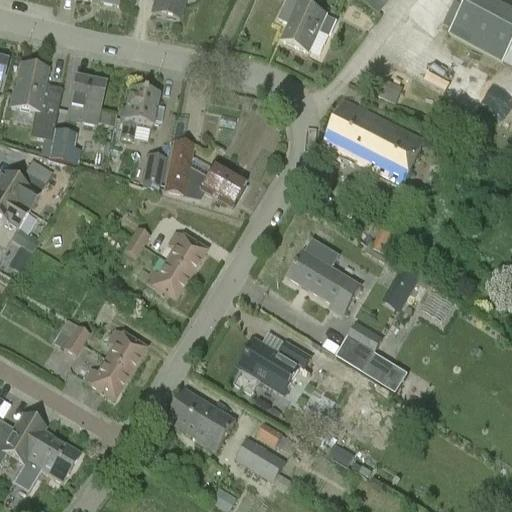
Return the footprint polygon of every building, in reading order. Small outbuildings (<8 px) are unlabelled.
[(118,0),(76,0),(116,9),(118,0)] [(155,0),(151,18),(178,24),(184,0),(155,0)] [(511,5),(501,0),(471,0),(445,49),(464,60),(472,45),(511,66),(511,5)] [(280,44),(308,57),(318,34),(327,39),(334,23),(325,19),(288,1),(278,23),(288,27),(280,44)] [(34,118),(30,141),(51,145),(61,94),(48,91),(47,93),(42,92),(46,74),(20,69),(15,95),(13,94),(9,113),(34,118)] [(114,122),(98,119),(104,87),(74,81),(66,123),(96,129),(96,127),(112,130),(114,122)] [(402,92),(379,82),(372,98),(395,108),(402,92)] [(160,114),(154,113),(157,98),(128,92),(124,110),(120,112),(118,120),(122,124),(121,125),(122,125),(119,142),(130,144),(134,128),(150,131),(151,127),(158,128),(160,114)] [(344,105),(322,148),(402,189),(424,145),(344,105)] [(71,154),(74,139),(54,135),(49,162),(75,167),(78,155),(71,154)] [(243,187),(213,170),(207,182),(189,172),(193,150),(173,146),(163,196),(199,202),(203,195),(230,211),(236,200),(239,201),(245,191),(242,189),(243,187)] [(142,187),(141,191),(157,198),(159,190),(165,162),(147,159),(142,187)] [(1,175),(0,176),(0,198),(28,216),(44,188),(25,176),(18,186),(1,175)] [(398,194),(369,252),(393,264),(403,246),(412,250),(417,239),(409,234),(422,206),(398,194)] [(0,238),(10,245),(11,244),(28,216),(0,198),(0,238)] [(121,222),(110,215),(104,226),(114,232),(121,222)] [(136,233),(129,244),(142,252),(149,241),(136,233)] [(175,252),(166,267),(189,281),(205,255),(175,237),(168,248),(175,252)] [(0,251),(4,254),(8,248),(10,245),(0,238),(0,251)] [(39,245),(30,240),(23,251),(32,256),(39,245)] [(136,263),(142,252),(129,244),(123,255),(136,263)] [(337,259),(312,244),(304,256),(303,255),(287,281),(331,308),(330,311),(329,311),(328,312),(341,320),(360,289),(330,272),(337,259)] [(18,255),(14,262),(24,268),(29,258),(19,252),(18,255)] [(174,306),(189,281),(166,267),(158,280),(151,276),(144,287),(174,306)] [(406,312),(419,275),(401,269),(388,306),(406,312)] [(66,324),(60,335),(82,349),(89,338),(66,324)] [(406,379),(373,357),(381,344),(355,328),(335,360),(394,397),(406,379)] [(114,350),(105,364),(129,379),(145,353),(114,334),(107,346),(114,350)] [(75,360),(82,349),(60,335),(53,346),(75,360)] [(310,361),(286,346),(278,358),(254,343),(244,359),(247,361),(240,372),(242,373),(233,388),(250,398),(259,383),(283,398),(299,371),(303,373),(310,361)] [(114,404),(129,379),(105,364),(97,377),(90,373),(83,385),(114,404)] [(166,425),(215,455),(235,424),(185,393),(166,425)] [(22,469),(24,466),(24,465),(42,435),(43,435),(45,432),(22,418),(9,440),(0,434),(0,465),(4,458),(22,469)] [(282,438),(264,428),(257,440),(274,451),(275,449),(292,459),(298,449),(281,439),(282,438)] [(24,465),(24,466),(61,488),(79,458),(43,435),(42,435),(24,465)] [(236,463),(272,485),(284,466),(248,443),(236,463)] [(344,455),(338,465),(347,470),(352,460),(344,455)] [(229,511),(235,503),(219,493),(211,506),(221,511),(229,511)]
